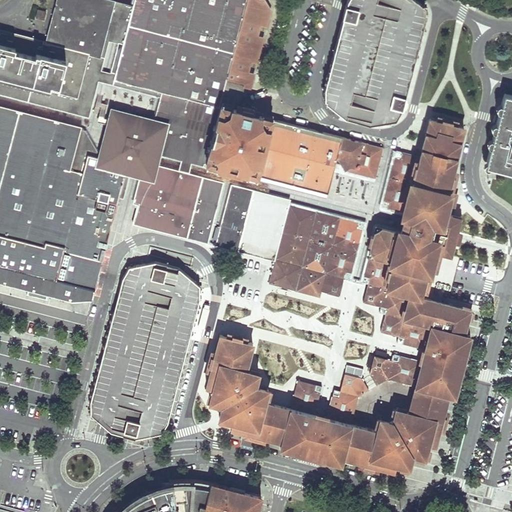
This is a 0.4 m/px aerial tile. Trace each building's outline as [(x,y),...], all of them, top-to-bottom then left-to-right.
[(0,88),(85,111),(95,74),(114,1),(109,0),(57,0),(48,36),(57,39),(55,46),(46,43),(47,42),(17,34),(14,33),(13,39),(7,37),(8,33),(4,32),(4,31),(0,29),(0,88)] [(245,7),(246,0),(133,0),(113,79),(166,93),(157,129),(170,152),(205,161),(219,104),(221,98),(226,80),(227,76),(245,7)] [(396,120),(399,114),(403,108),(425,21),(425,7),(416,0),(347,0),(348,0),(325,89),(325,101),(346,118),(369,124),(396,120)] [(263,11),(245,7),(227,76),(244,81),(263,11)] [(35,18),(40,19),(44,21),(46,12),(37,10),(35,18)] [(269,13),(263,11),(244,81),(243,85),(244,85),(249,87),(269,13)] [(7,37),(13,39),(14,33),(4,31),(4,32),(8,33),(7,37)] [(55,46),(57,39),(48,36),(47,42),(46,43),(55,46)] [(243,85),(226,80),(221,98),(236,103),(238,95),(241,96),(244,85),(243,85)] [(511,94),(508,93),(507,96),(505,97),(503,96),(486,161),(489,162),(490,163),(489,166),(511,171),(511,94)] [(238,109),(239,104),(236,103),(221,98),(219,104),(238,109)] [(238,109),(219,104),(205,161),(257,175),(272,118),(238,109)] [(56,279),(94,289),(127,164),(147,169),(157,129),(118,118),(108,156),(94,152),(80,130),(0,109),(0,282),(26,289),(25,293),(27,294),(45,298),(51,300),(52,296),(53,290),(56,279)] [(342,137),(272,118),(257,175),(283,181),(306,187),(327,193),(335,162),(342,137)] [(417,168),(413,182),(447,191),(464,128),(430,118),(419,157),(417,168)] [(383,147),(342,137),(335,162),(341,163),(345,171),(368,176),(375,178),(383,147)] [(405,165),(417,168),(419,157),(395,151),(394,157),(391,167),(403,171),(405,165)] [(413,182),(417,168),(405,165),(403,171),(391,167),(390,170),(388,178),(412,185),(413,182)] [(160,189),(152,187),(143,185),(133,222),(186,236),(188,226),(190,217),(193,208),(195,199),(200,181),(165,171),(160,189)] [(408,202),(412,185),(388,178),(387,181),(385,189),(397,193),(396,199),(408,202)] [(200,181),(195,199),(215,204),(220,186),(200,181)] [(388,288),(410,293),(419,296),(426,270),(447,191),(413,182),(412,185),(408,202),(405,213),(400,232),(383,227),(376,226),(368,254),(393,261),(389,277),(387,285),(388,288)] [(250,203),(252,194),(232,189),(230,195),(230,198),(250,203)] [(405,213),(408,202),(396,199),(397,193),(385,189),(384,195),(381,206),(388,208),(405,213)] [(457,194),(447,191),(426,270),(437,273),(442,253),(452,256),(462,216),(452,213),(457,194)] [(243,231),(241,240),(238,250),(275,259),(289,204),(270,199),(252,194),(250,203),(248,213),(243,231)] [(248,213),(250,203),(230,198),(228,204),(227,207),(248,213)] [(195,199),(193,208),(213,214),(215,204),(195,199)] [(315,211),(289,204),(275,259),(269,283),(295,290),(301,267),(315,211)] [(243,231),(248,213),(227,207),(225,217),(223,225),(243,231)] [(193,208),(190,217),(211,223),(213,214),(193,208)] [(333,245),(337,228),(339,217),(327,214),(315,211),(301,267),(303,266),(314,269),(323,272),(325,274),(328,261),(333,245)] [(211,223),(190,217),(188,226),(208,232),(211,223)] [(339,217),(337,228),(348,231),(347,237),(359,240),(361,232),(364,223),(339,217)] [(241,240),(243,231),(223,225),(221,231),(220,235),(241,240)] [(188,226),(186,236),(206,241),(208,232),(188,226)] [(337,228),(333,245),(356,251),(357,249),(359,240),(347,237),(348,231),(337,228)] [(238,250),(241,240),(220,235),(219,240),(218,244),(238,250)] [(333,245),(328,261),(340,265),(342,259),(354,262),(354,260),(356,251),(333,245)] [(376,273),(389,277),(393,261),(368,254),(367,260),(366,266),(377,268),(376,273)] [(328,261),(325,274),(328,273),(337,275),(343,277),(349,279),(352,269),(354,262),(342,259),(340,265),(328,261)] [(200,285),(189,276),(178,267),(155,261),(129,267),(123,277),(117,303),(103,353),(91,398),(91,413),(101,423),(110,431),(116,433),(134,438),(161,432),(168,419),(170,411),(200,298),(200,285)] [(303,266),(301,267),(295,290),(301,292),(307,293),(314,269),(303,266)] [(387,285),(389,277),(376,273),(377,268),(366,266),(363,276),(362,281),(367,283),(374,285),(384,287),(386,289),(388,288),(387,285)] [(323,272),(314,269),(307,293),(314,295),(319,296),(320,294),(321,291),(325,274),(323,272)] [(329,293),(339,295),(342,281),(336,280),(337,275),(328,273),(325,274),(321,291),(329,293)] [(384,287),(374,285),(373,290),(366,288),(363,301),(369,303),(381,306),(386,289),(384,287)] [(388,288),(386,289),(381,306),(381,308),(380,311),(385,313),(402,317),(404,316),(410,293),(388,288)] [(396,408),(392,421),(412,454),(425,458),(429,445),(434,446),(447,394),(454,396),(470,335),(463,333),(469,309),(419,296),(410,293),(404,316),(406,318),(415,321),(431,325),(425,349),(423,355),(422,362),(416,386),(409,411),(396,408)] [(403,320),(402,317),(385,313),(383,320),(380,331),(399,336),(403,320)] [(404,316),(402,317),(403,320),(399,336),(397,342),(414,347),(417,335),(411,333),(415,321),(406,318),(404,316)] [(431,325),(415,321),(411,333),(417,335),(414,347),(425,349),(431,325)] [(258,372),(246,368),(252,343),(220,333),(206,386),(213,388),(210,400),(223,404),(219,417),(232,421),(231,427),(282,441),(290,407),(264,400),(267,388),(255,384),(258,372)] [(387,379),(399,382),(402,369),(407,371),(411,359),(393,354),(392,360),(387,379)] [(379,360),(386,362),(387,359),(380,357),(373,355),(369,372),(373,371),(373,367),(374,368),(376,361),(379,360)] [(377,384),(387,379),(392,360),(387,359),(386,362),(379,360),(376,361),(374,368),(373,367),(373,371),(369,372),(377,384)] [(399,382),(416,386),(422,362),(411,359),(407,371),(402,369),(399,382)] [(347,372),(340,391),(358,395),(368,389),(361,377),(347,372)] [(297,380),(293,396),(305,400),(307,393),(319,397),(322,386),(297,380)] [(333,389),(329,406),(341,409),(343,403),(355,406),(358,395),(340,391),(333,389)] [(305,400),(293,396),(290,407),(301,410),(302,406),(316,410),(319,397),(307,393),(305,400)] [(329,406),(327,417),(351,423),(355,406),(343,403),(341,409),(329,406)] [(315,414),(301,410),(290,407),(282,441),(280,447),(341,463),(343,456),(354,459),(394,469),(396,463),(409,467),(412,454),(392,421),(381,418),(377,430),(351,423),(327,417),(315,414)] [(166,491),(150,487),(114,509),(111,506),(107,511),(203,511),(211,483),(210,483),(168,481),(167,486),(166,491)] [(232,489),(211,483),(203,511),(257,511),(262,496),(232,489)]
